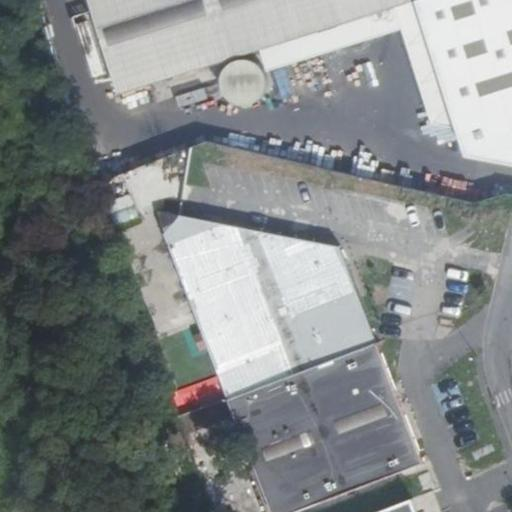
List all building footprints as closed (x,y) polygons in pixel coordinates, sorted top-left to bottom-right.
[(511,0),(90,0),(98,23),(101,33),(120,93),(264,49),(271,71),(406,29),(437,125),(462,130),(471,156),(511,164),(511,0)] [(239,105),(242,106),(247,106),(257,104),(265,99),(269,91),(271,84),(269,75),(266,69),(259,63),(250,60),(240,61),(230,67),(226,74),(224,82),(225,92),(231,100),(239,105)] [(296,511),(330,499),(354,490),(411,469),(423,464),(361,302),(341,247),(158,211),(271,511),(296,511)] [(255,511),(244,458),(225,462),(222,451),(200,456),(212,509),(237,504),(239,511),(255,511)] [(413,511),(408,500),(378,511),(413,511)]
